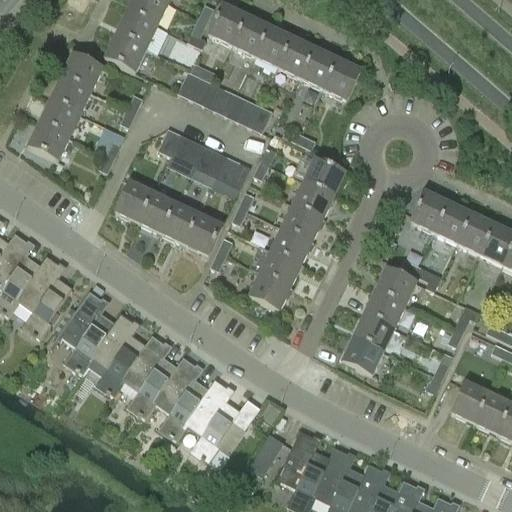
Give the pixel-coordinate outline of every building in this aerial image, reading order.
[(157,32),(168,9),(148,0),(134,0),(126,17),(157,32)] [(148,0),(168,9),(172,0),(148,0)] [(206,29),(213,14),(204,10),(197,24),(206,29)] [(207,41),(231,52),(246,22),(222,10),(207,41)] [(126,17),(115,40),(146,55),(157,32),(126,17)] [(268,33),(246,22),(231,52),(254,63),(268,33)] [(206,29),(197,24),(191,39),(200,43),(206,29)] [(291,44),(268,33),(254,63),(276,74),(291,44)] [(200,43),(191,39),(186,48),(201,54),(205,46),(200,43)] [(134,79),(146,55),(115,40),(104,64),(134,79)] [(276,74),(299,86),(314,55),(291,44),(276,74)] [(337,66),(314,55),(299,86),(322,97),(337,66)] [(71,60),(60,83),(91,98),(103,75),(71,60)] [(337,66),(322,97),(346,108),(361,77),(337,66)] [(189,105),(199,83),(187,77),(177,99),(189,105)] [(80,121),(91,98),(60,83),(49,106),(80,121)] [(201,110),(211,88),(199,83),(189,105),(201,110)] [(213,116),(224,94),(211,88),(201,110),(213,116)] [(213,116),(225,122),(236,100),(224,94),(213,116)] [(133,100),(126,115),(135,119),(142,104),(133,100)] [(225,122),(237,127),(248,106),(236,100),(225,122)] [(49,106),(38,128),(69,144),(80,121),(49,106)] [(237,127),(250,133),(260,112),(248,106),(237,127)] [(250,133),(261,139),(272,117),(260,112),(250,133)] [(128,134),(135,119),(126,115),(119,129),(128,134)] [(57,167),(69,144),(38,128),(26,152),(57,167)] [(296,149),(300,140),(286,133),(282,142),(296,149)] [(179,140),(167,134),(157,156),(169,161),(179,140)] [(191,145),(179,140),(169,161),(180,167),(191,145)] [(311,156),(312,153),(315,147),(300,140),(296,149),(311,156)] [(203,151),(191,145),(180,167),(192,173),(203,151)] [(111,146),(104,160),(113,164),(120,150),(111,146)] [(214,156),(203,151),(192,173),(204,178),(214,156)] [(259,167),(268,171),(275,157),(266,152),(259,167)] [(226,162),(214,156),(204,178),(216,184),(226,162)] [(106,179),(113,164),(104,160),(97,175),(106,179)] [(238,167),(226,162),(216,184),(228,190),(238,167)] [(304,189),(334,203),(345,180),(316,165),(304,189)] [(228,190),(239,195),(250,173),(238,167),(228,190)] [(259,167),(255,176),(252,182),(261,186),(268,171),(259,167)] [(138,230),(152,199),(128,188),(114,218),(138,230)] [(323,226),(334,203),(304,189),(293,211),(323,226)] [(244,198),(237,212),(246,217),(253,202),(244,198)] [(411,228),(434,240),(449,209),(426,198),(411,228)] [(138,230),(161,241),(175,211),(152,199),(138,230)] [(472,220),(449,209),(434,240),(457,251),(472,220)] [(184,252),(198,222),(175,211),(161,241),(184,252)] [(311,249),(323,226),(293,211),(281,234),(311,249)] [(237,212),(231,227),(239,231),(246,217),(237,212)] [(494,231),(472,220),(457,251),(480,262),(494,231)] [(184,252),(208,264),(222,233),(198,222),(184,252)] [(511,252),(511,239),(494,231),(480,262),(502,272),(511,252)] [(300,271),(311,249),(281,234),(270,256),(300,271)] [(12,309),(38,271),(39,271),(20,258),(27,248),(14,239),(8,249),(7,248),(7,249),(0,258),(0,294),(1,296),(0,297),(0,316),(9,323),(16,312),(12,309)] [(223,244),(216,258),(225,262),(232,248),(223,244)] [(511,252),(502,272),(511,277),(511,252)] [(289,294),(300,271),(270,256),(259,279),(289,294)] [(216,258),(209,273),(218,277),(225,262),(216,258)] [(12,309),(16,312),(19,308),(32,318),(22,332),(40,345),(51,330),(47,327),(71,294),(51,279),(58,270),(46,262),(39,271),(38,271),(12,309)] [(399,274),(413,281),(417,272),(403,265),(399,274)] [(432,278),(417,272),(413,281),(427,287),(432,278)] [(404,312),(416,288),(385,274),(374,298),(404,312)] [(441,283),(432,278),(427,287),(425,293),(434,297),(441,283)] [(277,317),(289,294),(259,279),(247,302),(277,317)] [(82,381),(90,369),(86,366),(113,329),(94,316),(101,306),(88,297),(55,344),(59,347),(62,344),(74,353),(63,368),(82,381)] [(374,298),(363,320),(394,335),(404,312),(374,298)] [(464,312),(460,321),(469,325),(475,328),(479,318),(464,312)] [(119,319),(113,329),(86,366),(90,369),(92,366),(105,376),(95,390),(113,403),(121,392),(118,389),(144,350),(126,338),(132,328),(119,319)] [(363,320),(352,343),(383,358),(394,335),(363,320)] [(460,321),(453,335),(462,339),(469,325),(460,321)] [(477,335),(500,346),(504,337),(507,329),(492,322),(490,327),(482,323),(477,335)] [(456,353),(462,339),(453,335),(447,349),(456,353)] [(511,340),(504,337),(500,346),(511,351),(511,340)] [(145,425),(152,414),(148,411),(176,372),(157,360),(164,350),(151,341),(144,350),(118,389),(121,392),(123,389),(136,398),(127,412),(145,425)] [(383,358),(352,343),(341,367),(372,381),(383,358)] [(490,359),(505,366),(509,357),(494,350),(490,359)] [(182,363),(176,372),(148,411),(152,414),(154,411),(167,420),(158,434),(176,447),(184,436),(180,433),(207,394),(188,382),(195,372),(182,363)] [(439,367),(432,381),(441,385),(448,371),(439,367)] [(434,400),(441,385),(432,381),(425,396),(434,400)] [(180,433),(184,436),(186,433),(200,443),(190,457),(208,470),(219,454),(216,452),(240,417),(220,403),(226,394),(213,385),(207,394),(180,433)] [(451,420),(474,431),(489,400),(466,389),(451,420)] [(474,431),(497,442),(511,411),(489,400),(474,431)] [(497,442),(511,448),(511,411),(497,442)] [(289,511),(312,511),(314,508),(309,507),(329,464),(308,454),(313,443),(299,437),(274,490),(279,492),(280,489),(295,496),(288,511),(289,511)] [(267,441),(254,461),(269,470),(281,450),(267,441)] [(334,454),(329,464),(309,507),(314,508),(315,505),(329,511),(348,511),(363,480),(343,470),(348,460),(334,454)] [(390,511),(398,496),(377,487),(382,476),(368,470),(363,480),(348,511),(390,511)] [(403,486),(398,496),(390,511),(430,511),(412,503),(417,493),(403,486)] [(450,511),(452,510),(437,503),(433,511),(450,511)]
